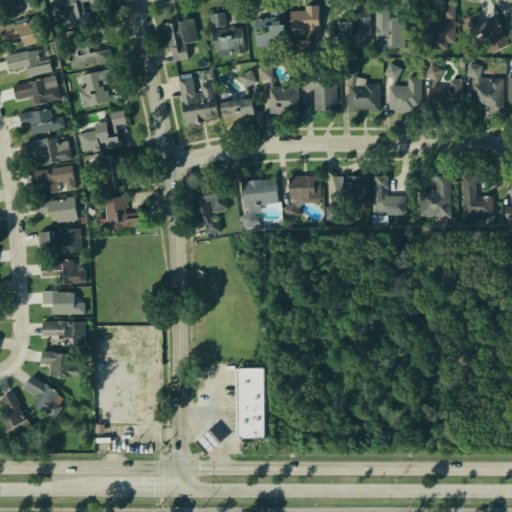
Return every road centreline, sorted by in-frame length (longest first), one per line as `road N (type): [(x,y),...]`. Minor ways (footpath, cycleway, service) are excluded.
road 1 (residential): [(180,491),(176,224),(137,0)]
road 2 (residential): [(168,163),(278,144),(511,142)]
road 3 (residential): [(0,103),(21,229),(26,335),(17,360),(31,431)]
road 4 (secondary): [(180,491),(511,494)]
road 5 (secondary): [(511,469),(180,467)]
road 6 (secondary): [(180,467),(0,468)]
